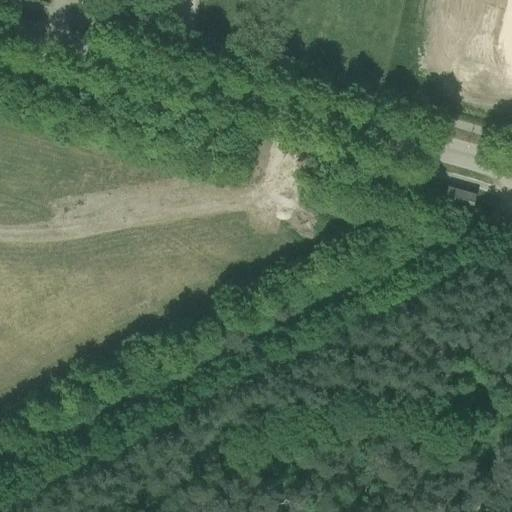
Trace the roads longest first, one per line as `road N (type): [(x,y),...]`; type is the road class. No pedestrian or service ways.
road 1 (track): [(0,467),(485,228),(511,205)]
road 2 (secondary): [(511,171),(0,27)]
